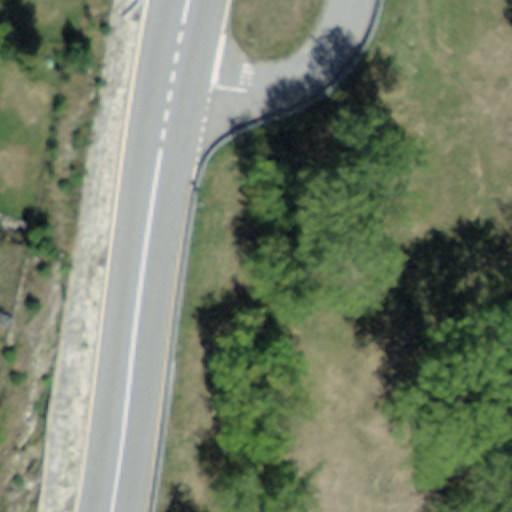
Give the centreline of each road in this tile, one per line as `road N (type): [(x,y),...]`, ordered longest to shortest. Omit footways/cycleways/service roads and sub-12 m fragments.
road 1 (primary): [(88,511),(168,77)]
road 2 (residential): [(346,0),(324,43),(299,68),(270,79),(168,77)]
